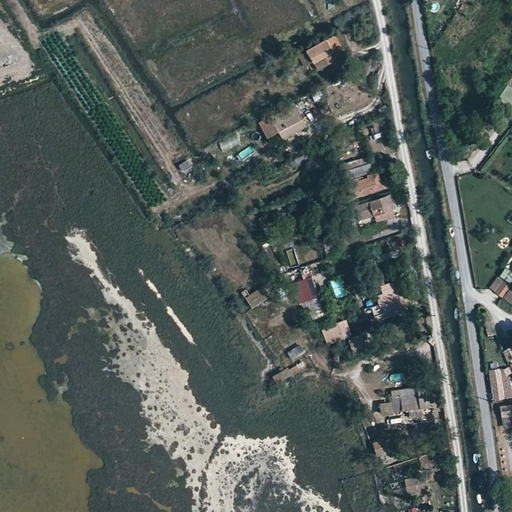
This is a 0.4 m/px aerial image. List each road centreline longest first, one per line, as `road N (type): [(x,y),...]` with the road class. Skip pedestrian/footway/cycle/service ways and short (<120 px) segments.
road 1 (unclassified): [(371,0),(461,511)]
road 2 (unclassified): [(468,298),(415,0)]
road 3 (unclassified): [(497,511),(468,298)]
